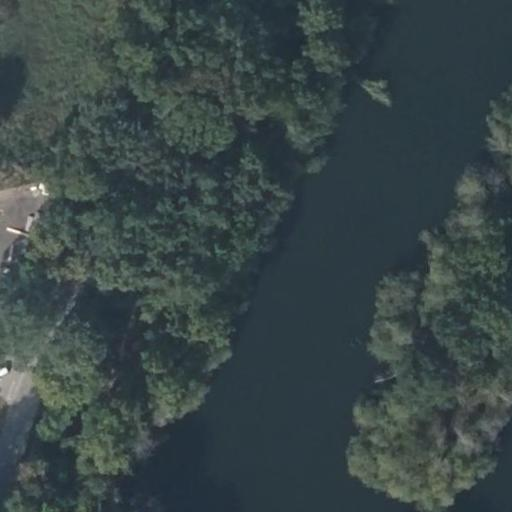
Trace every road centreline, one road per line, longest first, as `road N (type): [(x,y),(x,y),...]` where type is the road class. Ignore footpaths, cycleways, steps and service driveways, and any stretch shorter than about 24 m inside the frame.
road 1 (unclassified): [(212,0),(37,378),(0,507)]
road 2 (track): [(80,511),(143,294),(274,0)]
